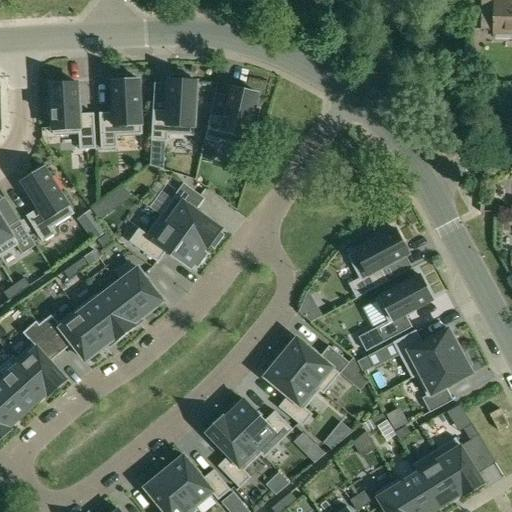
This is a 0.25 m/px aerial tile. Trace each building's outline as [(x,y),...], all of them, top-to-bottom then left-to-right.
[(511,2),(507,2),(506,0),(481,0),(481,30),(493,30),(493,35),(511,34),(511,2)] [(143,134),(140,80),(134,80),(134,75),(118,76),(118,81),(112,81),(114,112),(100,113),(102,149),(118,148),(117,136),(143,134)] [(152,128),(152,141),(165,142),(168,142),(168,135),(194,136),(197,82),(191,81),(191,76),(171,75),(171,80),(170,80),(169,85),(168,111),(153,110),(153,111),(152,128)] [(79,133),(80,150),(96,149),(94,113),(80,114),(78,83),(50,85),(51,101),(48,101),(48,115),(52,114),(53,135),(79,133)] [(221,141),(246,147),(252,123),(256,124),(260,109),(255,108),(258,94),(232,88),(225,118),(211,115),(205,140),(220,144),(221,141)] [(27,216),(43,242),(57,234),(53,228),(75,214),(45,167),(22,182),(39,208),(27,216)] [(220,233),(222,229),(196,211),(205,199),(184,184),(161,215),(206,248),(206,247),(208,249),(210,246),(214,248),(224,236),(220,233)] [(0,215),(0,256),(18,246),(23,254),(37,246),(20,220),(8,228),(0,215)] [(158,263),(167,251),(191,269),(194,264),(198,267),(207,254),(203,252),(206,248),(161,215),(147,235),(139,229),(130,242),(158,263)] [(102,227),(90,236),(94,241),(95,242),(97,240),(107,234),(102,227)] [(388,281),(381,269),(409,254),(396,230),(382,237),(380,234),(368,241),(369,244),(347,256),(360,279),(349,284),(357,298),(388,281)] [(114,241),(108,233),(107,234),(97,240),(103,249),(114,241)] [(95,250),(74,265),(80,273),(101,258),(95,250)] [(80,273),(74,265),(64,272),(69,280),(80,273)] [(118,284),(144,317),(164,301),(138,268),(118,284)] [(412,327),(406,314),(433,300),(420,276),(376,299),(388,322),(359,338),(366,352),(412,327)] [(25,278),(14,285),(20,293),(30,286),(25,278)] [(139,325),(137,322),(144,317),(118,284),(100,298),(99,298),(127,334),(139,325)] [(10,301),(20,293),(14,285),(4,293),(10,301)] [(77,309),(106,346),(112,341),(114,344),(127,334),(99,298),(100,298),(97,294),(77,309)] [(53,315),(39,326),(62,354),(73,345),(86,361),(106,346),(77,309),(59,323),(53,315)] [(16,360),(47,395),(47,394),(49,396),(67,380),(51,363),(62,354),(39,326),(36,323),(24,334),(33,344),(16,360)] [(461,352),(449,329),(423,343),(416,331),(393,343),(412,379),(416,376),(416,375),(461,352)] [(329,346),(320,357),(297,338),(281,358),(321,390),(320,391),(323,394),(349,363),(329,346)] [(453,400),(446,388),(473,374),(469,367),(472,366),(466,353),(463,355),(461,352),(416,375),(416,376),(427,396),(423,398),(430,413),(453,400)] [(1,380),(29,411),(47,395),(16,360),(13,356),(0,367),(0,380),(0,381),(1,380)] [(368,356),(358,362),(365,374),(375,369),(368,356)] [(321,390),(281,358),(265,377),(288,396),(279,407),(303,427),(313,415),(305,408),(320,391),(321,390)] [(0,414),(11,427),(29,411),(1,380),(0,381),(0,380),(0,414)] [(275,411),(265,421),(244,400),(226,417),(262,454),(261,455),(264,458),(293,430),(275,411)] [(490,414),(499,431),(509,426),(500,409),(490,414)] [(389,422),(384,413),(373,419),(377,428),(389,422)] [(0,414),(0,439),(12,429),(10,428),(11,427),(0,414)] [(262,454),(226,417),(225,418),(223,417),(206,433),(229,456),(218,466),(240,488),(251,477),(245,470),(261,455),(262,454)] [(463,429),(470,440),(479,435),(472,424),(463,429)] [(395,433),(400,441),(411,434),(406,426),(395,433)] [(303,433),(294,441),(303,451),(312,442),(303,433)] [(332,449),(340,443),(330,436),(324,443),(332,449)] [(434,451),(461,495),(462,494),(464,496),(484,484),(456,438),(434,451)] [(441,507),(461,495),(434,451),(413,464),(418,473),(419,472),(441,507)] [(194,508),(195,507),(212,493),(218,500),(231,490),(214,470),(203,479),(184,456),(165,472),(194,508)] [(196,511),(198,511),(195,507),(194,508),(165,472),(145,488),(164,511),(162,511),(196,511)] [(399,485),(415,511),(433,511),(441,507),(419,472),(418,473),(400,484),(399,485)] [(415,511),(399,485),(400,484),(397,480),(375,494),(386,511),(415,511)] [(366,490),(358,495),(365,506),(373,501),(366,490)] [(281,501),(288,509),(298,500),(291,493),(281,501)] [(357,511),(365,506),(358,495),(350,501),(357,511)] [(283,511),(288,509),(281,501),(271,509),(274,511),(283,511)]
